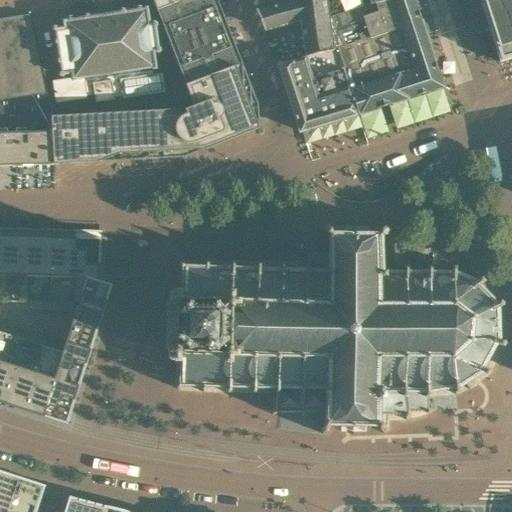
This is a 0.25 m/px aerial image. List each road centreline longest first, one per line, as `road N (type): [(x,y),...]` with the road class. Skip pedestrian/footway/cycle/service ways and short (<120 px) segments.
road 1 (residential): [(325,492),(112,467),(0,433)]
road 2 (residential): [(511,489),(325,492)]
